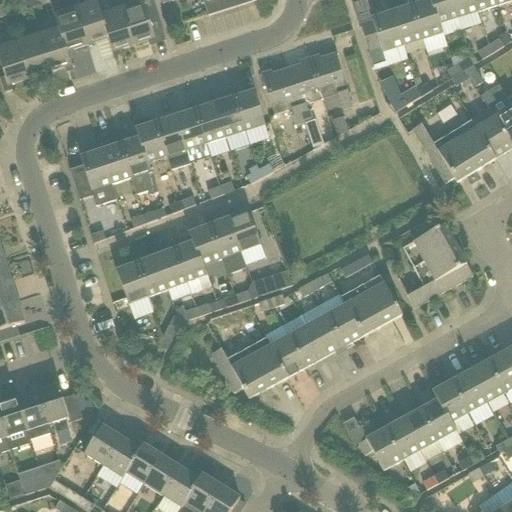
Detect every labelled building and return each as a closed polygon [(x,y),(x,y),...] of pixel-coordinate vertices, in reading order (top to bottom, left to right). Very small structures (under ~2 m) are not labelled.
[(30,11),(26,0),(24,0),(20,1),(24,12),(30,11)] [(48,0),(26,0),(30,11),(50,4),(48,0)] [(97,6),(95,0),(72,0),(73,0),(76,10),(76,11),(88,47),(108,40),(108,41),(97,6)] [(108,41),(108,40),(112,54),(134,47),(122,10),(118,0),(116,0),(97,6),(108,41)] [(165,43),(166,42),(152,0),(118,0),(122,10),(134,47),(164,37),(165,43)] [(209,18),(255,3),(258,2),(257,0),(199,0),(201,6),(205,4),(209,18)] [(458,20),(451,0),(429,0),(430,2),(438,27),(440,26),(458,20)] [(451,0),(458,20),(478,14),(473,0),(451,0)] [(473,0),(478,14),(497,8),(494,0),(473,0)] [(430,2),(410,8),(421,43),(443,36),(440,26),(438,27),(430,2)] [(0,19),(10,17),(7,6),(0,7),(0,19)] [(410,8),(392,14),(403,48),(421,43),(410,8)] [(67,53),(88,47),(76,11),(54,18),(58,30),(60,30),(67,54),(67,53)] [(373,23),(361,27),(370,54),(381,50),(383,55),(403,48),(392,14),(372,21),(373,23)] [(38,37),(50,74),(72,67),(67,53),(67,54),(60,30),(58,30),(38,37)] [(29,81),(50,74),(38,37),(17,44),(29,81)] [(499,42),(488,48),(493,56),(503,49),(499,42)] [(17,44),(0,49),(0,63),(5,79),(0,80),(5,95),(17,91),(15,85),(29,81),(17,44)] [(482,62),(493,56),(488,48),(477,55),(482,62)] [(310,60),(323,101),(327,113),(342,108),(343,112),(353,109),(336,56),(321,61),(320,57),(310,60)] [(287,72),(304,125),(313,122),(309,106),(323,101),(310,60),(301,63),(302,67),(287,72)] [(469,60),(458,66),(463,74),(464,73),(473,68),(469,60)] [(447,73),(452,81),(463,74),(458,66),(454,69),(447,73)] [(488,66),(477,72),(488,91),(499,84),(488,66)] [(483,85),(473,68),(464,73),(469,82),(473,90),(483,85)] [(272,73),(262,76),(275,117),(290,112),(295,127),(304,125),(287,72),(273,76),(272,73)] [(464,73),(463,74),(452,81),(457,89),(469,82),(464,73)] [(380,84),(391,108),(404,102),(401,97),(393,78),(380,84)] [(414,81),(418,91),(423,88),(420,79),(414,81)] [(417,91),(422,99),(432,92),(428,85),(423,88),(418,91),(417,91)] [(265,127),(254,93),(234,100),(245,134),(265,127)] [(511,107),(508,101),(504,94),(486,105),(494,120),(511,150),(511,107)] [(214,106),(225,140),(245,134),(234,100),(214,106)] [(404,102),(391,108),(397,115),(407,108),(404,102)] [(206,146),(225,140),(214,106),(195,112),(206,146)] [(206,146),(195,112),(176,118),(187,153),(187,152),(206,146)] [(156,125),(167,159),(168,159),(172,172),(191,166),(187,152),(187,153),(176,118),(156,125)] [(348,133),(344,119),(332,122),(336,137),(347,134),(349,133),(348,133)] [(511,150),(494,120),(476,130),(495,161),(511,151),(511,150)] [(422,127),(413,132),(446,186),(454,181),(457,185),(464,180),(480,170),(495,161),(476,130),(472,123),(457,132),(441,142),(434,147),(422,127)] [(147,165),(148,165),(167,159),(156,125),(136,131),(139,140),(147,165)] [(323,147),(320,138),(310,142),(313,150),(323,147)] [(151,174),(148,165),(147,165),(139,140),(120,146),(131,181),(151,174)] [(101,152),(112,187),(131,181),(120,146),(101,152)] [(117,202),(112,187),(101,152),(81,159),(84,168),(71,171),(81,202),(93,198),(97,208),(117,202)] [(258,173),(262,181),(273,174),(269,167),(258,173)] [(251,186),(262,181),(258,173),(247,179),(251,186)] [(232,185),(220,189),(223,197),(235,193),(232,185)] [(223,197),(220,189),(208,193),(211,202),(223,197)] [(182,203),(185,212),(196,207),(193,199),(182,203)] [(173,216),(185,212),(182,203),(170,208),(173,216)] [(158,222),(155,213),(143,218),(147,226),(158,222)] [(261,247),(248,213),(228,221),(241,254),(261,247)] [(131,222),(134,231),(147,226),(143,218),(131,222)] [(222,262),(241,254),(228,221),(209,228),(222,262)] [(473,278),(464,261),(455,245),(445,228),(435,234),(429,222),(398,240),(404,251),(413,267),(422,284),(425,289),(408,299),(415,311),(473,278)] [(208,277),(209,281),(227,274),(222,262),(209,228),(189,235),(193,244),(194,244),(203,269),(204,268),(207,277),(208,277)] [(94,246),(106,241),(103,233),(91,237),(94,246)] [(193,244),(175,251),(188,285),(206,278),(207,277),(204,268),(203,269),(194,244),(193,244)] [(156,258),(169,292),(188,285),(175,251),(156,258)] [(373,265),(369,257),(356,264),(361,272),(373,265)] [(150,299),(169,292),(156,258),(137,265),(150,299)] [(0,286),(11,282),(4,262),(7,262),(7,261),(0,263),(0,286)] [(356,264),(341,272),(345,280),(361,272),(356,264)] [(129,307),(143,302),(150,299),(137,265),(117,273),(129,307)] [(266,297),(278,293),(289,289),(291,284),(287,275),(274,279),(275,284),(263,288),(266,297)] [(380,278),(368,285),(355,292),(340,300),(344,307),(346,306),(364,338),(377,331),(389,324),(402,317),(380,278)] [(321,280),(310,286),(314,293),(325,288),(321,280)] [(0,308),(20,302),(18,303),(11,282),(0,286),(0,308)] [(314,293),(310,286),(299,292),(303,300),(314,293)] [(248,293),(243,295),(235,297),(238,306),(250,302),(248,293)] [(235,297),(230,299),(224,301),(227,309),(238,306),(235,297)] [(282,298),(270,302),(273,310),(284,306),(282,298)] [(0,344),(20,338),(17,327),(25,325),(18,304),(20,303),(20,302),(0,308),(0,344)] [(261,314),(273,310),(270,302),(258,306),(261,314)] [(209,306),(197,310),(200,318),(212,314),(209,306)] [(327,316),(345,349),(364,338),(346,306),(344,307),(327,316)] [(175,311),(177,318),(180,325),(188,322),(185,314),(184,308),(175,311)] [(188,322),(200,318),(197,310),(185,314),(188,322)] [(326,359),(345,349),(327,316),(308,327),(326,359)] [(170,327),(164,339),(172,343),(178,331),(170,327)] [(308,327),(289,337),(307,370),(326,359),(308,327)] [(307,370),(289,337),(271,347),(270,348),(288,380),(307,370)] [(166,354),(172,343),(164,339),(159,350),(166,354)] [(221,351),(212,356),(234,396),(243,391),(249,401),(262,394),(275,387),(288,380),(270,348),(271,347),(270,347),(267,340),(253,348),(240,355),(227,362),(221,351)] [(488,364),(505,395),(511,391),(511,364),(506,354),(488,364)] [(488,364),(470,374),(487,405),(505,395),(488,364)] [(452,383),(469,415),(487,405),(470,374),(452,383)] [(469,415),(452,383),(433,394),(438,402),(451,425),(453,424),(469,415)] [(70,425),(83,421),(75,397),(63,401),(59,388),(38,395),(38,392),(37,393),(48,427),(69,420),(70,425)] [(37,395),(17,401),(30,443),(51,436),(48,427),(37,393),(36,393),(37,395)] [(30,443),(17,401),(0,406),(0,421),(10,452),(11,454),(32,447),(30,443)] [(438,402),(420,412),(437,443),(457,432),(453,424),(451,425),(438,402)] [(420,453),(437,443),(420,412),(403,421),(420,453)] [(0,455),(10,452),(0,421),(0,455)] [(402,463),(420,453),(403,421),(385,431),(402,463)] [(121,440),(103,428),(85,457),(104,469),(123,439),(123,438),(121,440)] [(373,453),(383,473),(402,463),(385,431),(366,441),(367,442),(359,446),(365,457),(373,453)] [(123,439),(104,469),(123,480),(126,475),(140,452),(122,441),(123,439)] [(504,454),(511,450),(507,442),(496,448),(499,453),(500,456),(504,454)] [(145,487),(163,459),(144,447),(145,445),(144,445),(140,452),(126,475),(145,487)] [(470,459),(474,467),(485,461),(481,453),(470,459)] [(180,470),(163,459),(145,487),(163,498),(180,470)] [(474,467),(470,459),(459,465),(463,473),(474,467)] [(443,474),(434,479),(438,486),(456,477),(448,461),(439,466),(443,474)] [(45,488),(44,492),(50,490),(63,470),(60,463),(39,470),(45,488)] [(481,470),(485,477),(495,472),(490,465),(481,470)] [(182,468),(180,470),(163,498),(182,511),(186,505),(185,505),(199,482),(181,470),(183,469),(182,468)] [(45,488),(39,470),(20,476),(26,497),(44,492),(45,488)] [(485,477),(481,470),(468,477),(473,484),(485,477)] [(196,511),(207,511),(223,487),(222,486),(221,488),(202,476),(199,482),(185,505),(186,505),(196,511)] [(427,493),(438,486),(434,479),(423,485),(427,493)] [(20,483),(6,487),(10,501),(24,497),(20,483)] [(506,511),(511,511),(511,485),(496,496),(506,511)] [(420,495),(415,486),(401,494),(415,503),(420,495)] [(233,511),(240,500),(222,489),(223,487),(207,511),(233,511)] [(79,508),(83,501),(73,494),(68,502),(79,508)] [(506,511),(496,496),(478,509),(480,511),(506,511)] [(101,511),(83,501),(79,508),(85,511),(101,511)]
